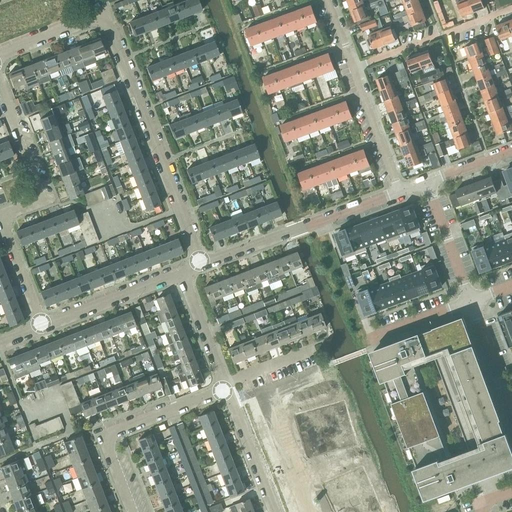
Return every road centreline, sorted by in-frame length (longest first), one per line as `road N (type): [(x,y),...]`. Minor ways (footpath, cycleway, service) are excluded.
road 1 (residential): [(42,327),(2,218),(34,204),(40,191),(0,85)]
road 2 (residential): [(201,266),(102,19)]
road 3 (residential): [(201,266),(399,192)]
road 4 (residential): [(132,511),(106,438),(226,389)]
road 5 (residential): [(353,67),(511,9)]
road 6 (residential): [(42,327),(181,274)]
road 7 (residential): [(353,67),(399,192)]
road 8 (residential): [(273,511),(226,389)]
road 9 (residential): [(426,182),(470,302)]
